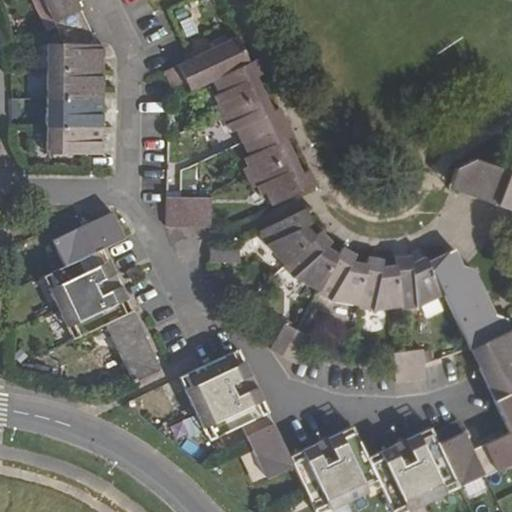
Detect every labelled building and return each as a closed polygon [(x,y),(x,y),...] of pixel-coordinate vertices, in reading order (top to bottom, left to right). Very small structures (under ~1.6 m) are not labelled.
[(71,0),(37,0),(59,46),(94,47),(71,0)] [(191,62),(178,68),(190,94),(207,86),(251,65),(238,40),(191,62)] [(44,46),(45,74),(102,75),(101,47),(94,47),(59,46),(44,46)] [(263,76),(257,62),(251,65),(207,86),(216,106),(222,103),(227,115),(264,97),(256,79),(263,76)] [(178,68),(165,74),(177,100),(190,94),(178,68)] [(102,75),(45,74),(44,102),(102,103),(102,75)] [(272,114),(264,97),(227,115),(222,117),(230,136),(236,133),(242,146),(287,125),(279,111),(272,114)] [(102,103),(44,102),(44,129),(101,129),(102,103)] [(295,140),(287,125),(242,146),(238,148),(246,167),(251,166),(256,177),(294,159),(287,144),(295,140)] [(101,129),(44,129),(44,156),(86,157),(101,157),(101,129)] [(301,174),(294,159),(256,177),(252,179),(261,199),(266,197),(272,208),(317,187),(310,171),(301,174)] [(511,171),(475,159),(455,167),(448,187),(496,204),(498,200),(511,204),(510,209),(511,209),(511,171)] [(181,199),(166,199),(166,204),(166,228),(181,228),(181,199)] [(195,199),(181,199),(181,228),(195,228),(195,199)] [(208,199),(195,199),(195,228),(208,228),(208,199)] [(97,221),(51,244),(63,269),(102,251),(123,241),(110,214),(97,221)] [(311,227),(303,214),(257,235),(265,252),(282,272),(314,242),(304,231),(311,227)] [(331,247),(320,237),(314,242),(282,272),(293,284),(317,297),(338,260),(326,253),(331,247)] [(239,250),(211,250),(211,266),(238,266),(239,250)] [(63,269),(46,278),(52,289),(47,292),(56,311),(95,292),(92,287),(114,276),(102,251),(63,269)] [(457,253),(431,266),(446,300),(469,349),(470,351),(475,350),(487,375),(490,383),(511,372),(511,325),(508,318),(497,315),(475,271),(465,269),(457,253)] [(356,261),(341,254),(338,260),(317,297),(333,307),(359,312),(367,270),(353,267),(356,261)] [(412,261),(397,263),(397,271),(403,314),(419,312),(427,308),(446,300),(431,266),(429,262),(414,267),(412,261)] [(384,266),(369,263),(367,270),(359,312),(376,316),(382,316),(403,314),(397,271),(384,272),(384,266)] [(95,292),(56,311),(64,329),(71,327),(77,340),(104,327),(131,314),(120,289),(98,299),(95,292)] [(131,314),(104,327),(133,384),(159,373),(131,314)] [(298,332),(285,324),(273,345),(270,351),(283,358),(298,332)] [(310,338),(298,332),(283,358),(296,366),(305,350),(310,338)] [(200,366),(184,373),(190,386),(185,389),(203,428),(208,426),(213,437),(244,422),(270,474),(295,463),(317,507),(329,502),(331,507),(369,489),(367,484),(377,479),(380,484),(392,510),(404,505),(407,510),(446,491),(443,486),(454,481),(458,487),(484,473),(485,477),(511,463),(511,383),(495,392),(500,403),(495,405),(508,432),(469,450),(456,421),(430,432),(428,429),(403,440),(413,461),(400,467),(390,446),(365,457),(350,426),(325,438),(334,459),(323,464),(313,444),(287,455),(255,387),(233,397),(227,386),(249,374),(237,348),(200,366)] [(423,352),(408,353),(411,380),(427,379),(425,362),(423,352)] [(408,353),(392,357),(394,366),(397,382),(411,380),(408,353)] [(511,372),(490,383),(495,392),(511,383),(511,372)]
